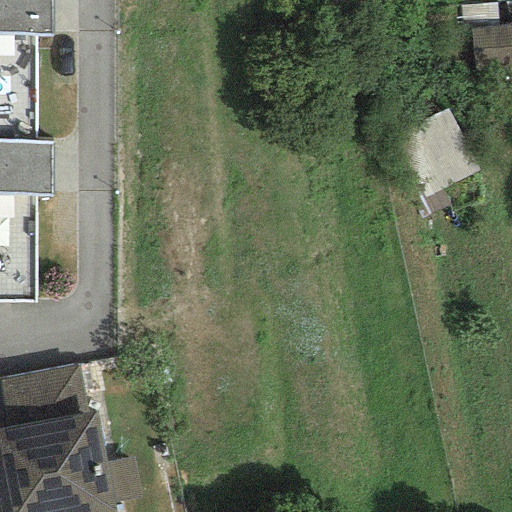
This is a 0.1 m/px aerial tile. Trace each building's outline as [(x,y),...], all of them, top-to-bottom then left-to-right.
[(51,0),(0,0),(0,35),(51,36),(51,0)] [(511,24),(469,28),(473,70),(511,67),(511,24)] [(52,141),(0,140),(0,196),(52,197),(52,141)] [(0,395),(6,429),(0,429),(0,511),(113,511),(112,505),(104,464),(95,414),(86,415),(76,363),(0,377),(0,395)] [(112,505),(140,499),(131,458),(104,464),(112,505)]
